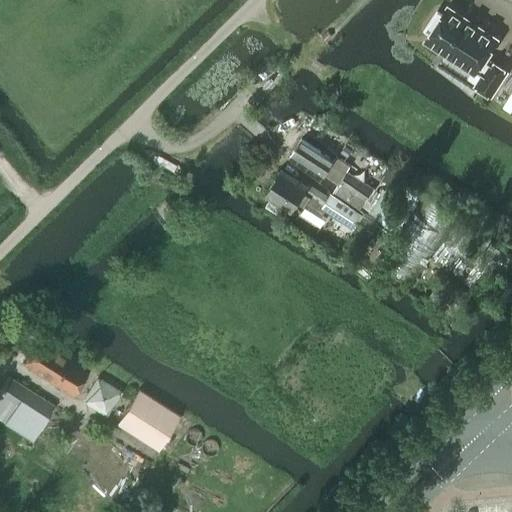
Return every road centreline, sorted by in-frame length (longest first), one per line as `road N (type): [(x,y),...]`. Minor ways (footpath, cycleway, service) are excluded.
road 1 (unclassified): [(0,251),(256,0)]
road 2 (unclassified): [(470,409),(374,511)]
